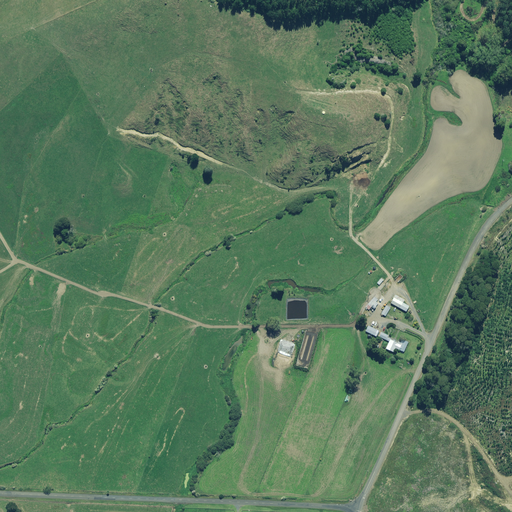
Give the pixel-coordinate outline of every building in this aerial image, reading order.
[(380,193),(375,189),(374,190),(375,191),(369,198),(374,202),(380,193)] [(405,300),(396,295),(391,303),(406,312),(409,306),(403,303),(405,300)] [(378,301),(374,298),(366,307),(369,310),(372,307),(374,309),(378,304),(376,302),(378,301)] [(392,306),(389,305),(388,306),(387,306),(381,314),(386,316),(392,306)] [(366,331),(379,337),(380,334),(378,333),(379,331),(368,326),(366,331)] [(395,341),(395,340),(394,339),(394,340),(391,339),(389,338),(389,337),(388,337),(389,336),(382,332),(380,337),(390,342),(386,349),(394,352),(395,348),(404,352),(409,342),(404,340),(402,344),(395,341)]
